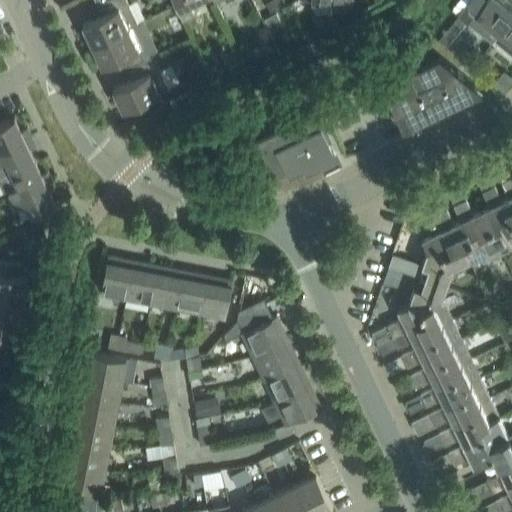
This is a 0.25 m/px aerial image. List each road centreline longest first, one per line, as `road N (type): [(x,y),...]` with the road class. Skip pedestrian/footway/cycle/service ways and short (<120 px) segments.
road 1 (residential): [(372,509),(323,417),(223,456),(188,458),(177,373)]
road 2 (residential): [(286,221),(184,205),(129,176),(95,145),(45,65)]
road 3 (residential): [(414,488),(286,221)]
road 4 (residential): [(511,110),(286,221)]
